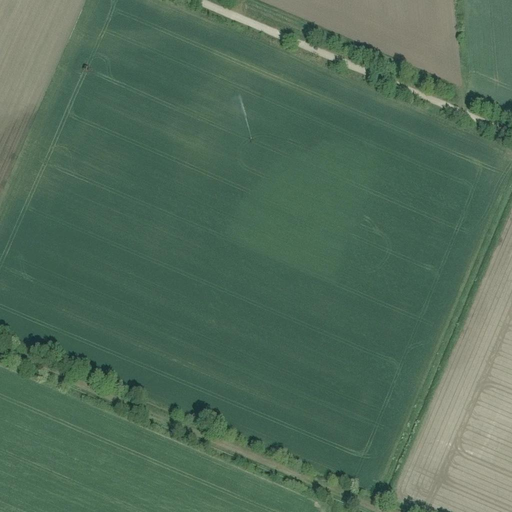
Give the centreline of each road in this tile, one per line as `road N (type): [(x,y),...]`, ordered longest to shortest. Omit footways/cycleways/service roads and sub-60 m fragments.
road 1 (track): [(366,511),(0,357)]
road 2 (track): [(220,0),(511,122)]
